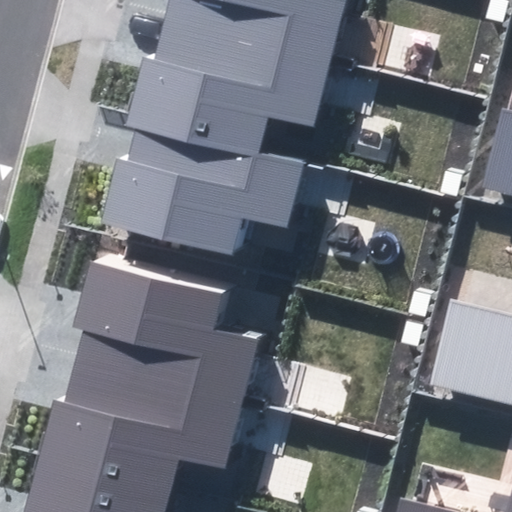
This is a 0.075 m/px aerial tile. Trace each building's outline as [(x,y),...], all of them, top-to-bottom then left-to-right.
[(185,0),(185,4),(183,12),(340,52),(352,0),(185,0)] [(144,115),(154,118),(272,147),(282,110),(324,121),(340,52),(183,12),(176,37),(171,53),(160,50),(144,115)] [(119,213),(247,245),(255,212),(298,223),(314,158),(272,147),(154,118),(148,141),(145,153),(134,150),(119,213)] [(511,134),(503,168),(511,170),(511,134)] [(92,349),(252,391),(267,334),(224,323),(234,287),(107,253),(90,319),(99,322),(95,338),(92,349)] [(444,376),(511,391),(511,304),(463,295),(444,376)] [(234,460),(252,391),(92,349),(85,374),(79,395),(70,393),(53,454),(182,488),(192,449),(234,460)] [(175,511),(182,488),(53,454),(36,511),(175,511)] [(408,511),(507,511),(413,490),(408,511)]
